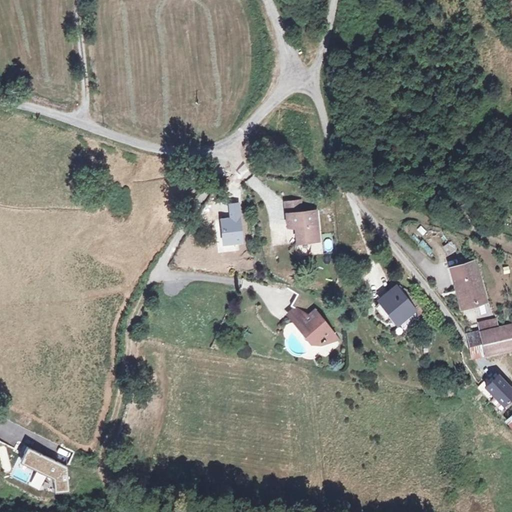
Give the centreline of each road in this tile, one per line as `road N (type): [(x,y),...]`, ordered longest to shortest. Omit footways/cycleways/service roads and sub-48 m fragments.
road 1 (residential): [(314,80),(348,188),(458,328)]
road 2 (track): [(139,511),(112,491),(111,428),(131,324),(155,275)]
road 3 (unclassified): [(223,146),(157,152),(0,102)]
road 4 (residential): [(155,275),(216,179),(223,146)]
road 5 (track): [(84,126),(79,0)]
